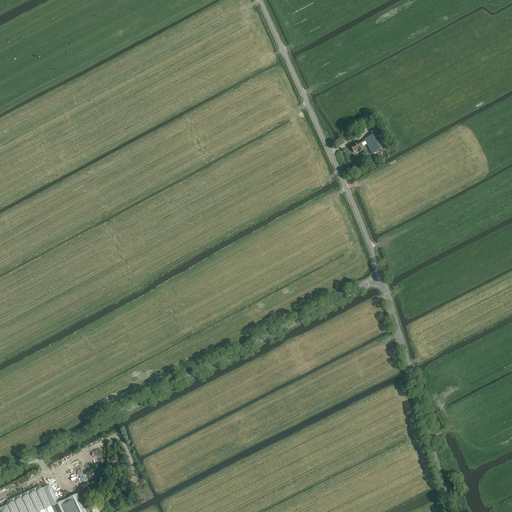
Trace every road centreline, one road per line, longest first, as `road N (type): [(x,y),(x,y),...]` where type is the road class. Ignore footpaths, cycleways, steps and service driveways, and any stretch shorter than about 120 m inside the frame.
road 1 (tertiary): [(0,475),(381,280)]
road 2 (unclassified): [(381,280),(260,0)]
road 3 (tertiary): [(449,511),(381,280)]
